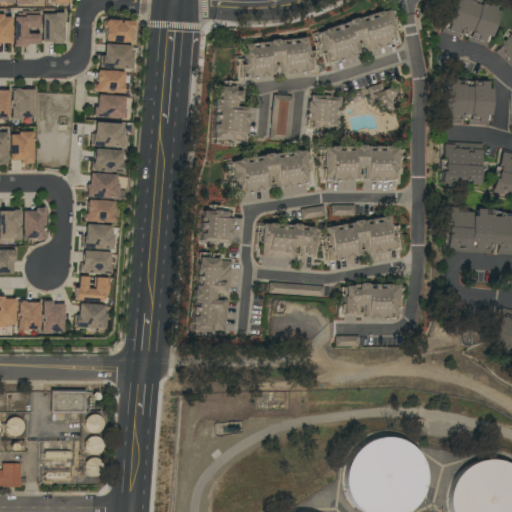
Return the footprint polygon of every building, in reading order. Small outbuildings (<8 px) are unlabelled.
[(480,0),(495,5),(493,11),(497,12),(485,47),(440,32),(450,0),(480,0)] [(393,28),(390,29),(395,42),(371,51),(370,48),(364,50),(360,38),(354,40),(359,52),(329,63),(324,50),(323,50),(320,44),(319,45),(316,36),(317,35),(317,33),(323,30),(323,29),(348,20),(347,19),(354,17),(355,19),(380,10),(380,12),(386,10),(393,28)] [(62,44),(41,44),(41,15),(53,15),(53,13),(63,13),(62,44)] [(10,44),(0,44),(0,15),(2,15),(2,17),(10,17),(10,44)] [(13,48),(13,18),(23,18),(23,15),(38,15),(38,28),(26,28),(26,35),(38,35),(38,45),(25,45),(25,48),(13,48)] [(133,22),(132,44),(104,42),(105,29),(104,29),(104,20),(133,22)] [(511,67),(494,52),(505,39),(507,41),(511,34),(511,67)] [(269,42),(269,40),(277,39),(277,40),(304,37),(305,46),(307,46),(307,52),(306,52),(307,58),(310,57),(311,72),(295,73),(295,74),(287,75),(286,73),(280,74),(279,61),(272,62),(274,75),(267,75),(268,77),(240,80),(239,65),(244,65),(243,59),(242,53),(243,53),(242,45),(269,42)] [(131,71),(98,68),(99,56),(103,56),(104,45),(130,47),(129,54),(132,55),(131,71)] [(123,73),(122,95),(93,93),(94,85),(96,85),(97,71),(123,73)] [(466,124),(466,120),(461,120),(461,124),(440,123),(443,86),(447,86),(447,79),(463,80),(463,82),(470,83),(470,81),(486,81),(486,89),(490,89),(488,126),(466,124)] [(380,84),(382,91),(384,90),(383,89),(393,86),(396,96),(388,98),(390,103),(391,103),(394,110),(382,114),(380,106),(373,103),(371,103),(367,88),(380,84)] [(214,101),(216,101),(216,87),(228,87),(228,86),(234,86),(234,91),(240,91),(240,101),(236,101),(235,107),(248,107),(247,114),(249,114),(249,123),(248,123),(247,138),(240,138),(240,140),(214,139),(214,132),(213,132),(214,101)] [(34,118),(20,118),(20,120),(11,120),(11,90),(33,90),(34,118)] [(353,103),(350,93),(360,90),(364,100),(353,103)] [(9,118),(0,118),(0,91),(8,91),(9,118)] [(272,95),(277,95),(278,93),(287,93),(287,96),(292,96),(289,142),(269,141),(272,95)] [(322,96),(322,95),(328,95),(328,97),(338,97),(337,127),(326,127),(326,128),(306,127),(307,110),(306,110),(307,101),(310,101),(310,95),(322,96)] [(124,97),(123,110),(125,110),(124,120),(93,118),(93,107),(96,107),(97,96),(124,97)] [(88,147),(89,134),(93,134),(94,123),(120,125),(120,133),(123,133),(122,149),(88,147)] [(31,133),(32,165),(21,165),(21,162),(9,162),(9,135),(16,135),(16,133),(31,133)] [(482,144),(481,161),(486,162),(485,173),(480,172),(479,184),(452,183),(452,186),(441,186),(442,170),(440,170),(440,160),(443,160),(444,142),(482,144)] [(329,148),(329,146),(354,146),(354,145),(363,145),(363,146),(388,146),(388,147),(395,147),(395,150),(401,150),(401,157),(398,157),(398,159),(396,159),(396,167),(394,167),(393,182),(369,182),(369,180),(362,180),(362,167),(356,167),(356,180),(349,180),(349,181),(324,180),(324,167),(322,167),(322,147),(329,148)] [(121,151),(120,173),(91,172),(93,150),(121,151)] [(305,170),(303,170),(305,184),(281,188),(280,187),(274,188),(274,185),(267,186),(268,188),(261,189),(261,190),(235,194),(231,171),(226,172),(225,166),(230,165),(229,162),(236,161),(236,159),(262,155),(262,154),(269,153),(269,154),(295,150),(296,152),(302,151),(305,170)] [(494,177),(493,176),(495,167),(500,168),(500,166),(497,166),(500,150),(511,152),(511,193),(508,193),(507,195),(502,193),(501,195),(491,192),(494,177)] [(85,198),(86,185),(89,185),(90,174),(116,176),(116,184),(118,184),(117,200),(85,198)] [(84,222),(85,215),(86,215),(87,201),(114,203),(112,224),(101,223),(101,219),(103,219),(103,213),(97,213),(97,218),(98,218),(98,223),(84,222)] [(322,205),(324,217),(301,220),(299,209),(322,205)] [(353,205),(353,207),(358,207),(358,213),(353,213),(353,215),(330,216),(330,205),(353,205)] [(445,251),(446,233),(443,233),(443,223),(449,224),(449,222),(447,222),(448,207),(458,208),(458,209),(464,209),(464,212),(471,212),(471,216),(474,216),(474,209),(490,210),(490,212),(500,212),(500,214),(511,214),(511,255),(494,254),(495,245),(488,244),(488,254),(445,251)] [(44,242),(33,242),(33,239),(22,239),(22,211),(34,211),(34,208),(44,209),(44,242)] [(20,242),(8,242),(8,240),(0,240),(0,210),(20,210),(20,242)] [(202,211),(212,212),(212,210),(218,211),(226,212),(226,218),(231,219),(231,229),(232,229),(231,238),(228,238),(228,245),(209,243),(209,242),(199,241),(202,211)] [(351,223),(351,221),(359,219),(359,221),(386,216),(387,224),(389,224),(391,235),(393,235),(396,250),(379,252),(380,254),(371,255),(371,253),(365,254),(362,242),(356,243),(358,255),(352,256),(352,257),(327,262),(325,248),(327,247),(325,236),(326,236),(324,227),(351,223)] [(267,224),(268,223),(291,225),(291,224),(298,224),(298,226),(312,227),(312,238),(313,238),(312,258),(299,257),(300,246),(293,246),(292,259),(260,257),(261,243),(259,243),(261,224),(267,224)] [(82,249),(83,236),(84,236),(85,225),(111,227),(110,235),(113,235),(112,251),(82,249)] [(0,250),(13,250),(13,264),(11,264),(11,274),(0,274),(0,250)] [(83,252),(111,254),(110,276),(81,274),(83,252)] [(227,293),(221,293),(221,299),(227,300),(225,333),(192,330),(194,298),(193,298),(193,290),(195,290),(198,252),(211,253),(211,258),(218,258),(218,261),(230,262),(227,293)] [(78,276),(88,277),(88,288),(93,289),(94,277),(107,278),(106,285),(110,285),(108,305),(76,303),(78,276)] [(323,286),(323,297),(267,293),(268,283),(323,286)] [(351,286),(351,284),(358,284),(358,283),(365,283),(365,284),(389,284),(389,285),(396,286),(396,305),(394,305),(393,320),(377,319),(377,320),(369,320),(369,318),(362,318),(362,306),(356,305),(356,316),(342,316),(342,296),(344,296),(344,286),(351,286)] [(15,300),(16,327),(8,327),(8,329),(0,329),(0,297),(4,297),(4,300),(15,300)] [(39,329),(28,329),(28,331),(19,331),(17,301),(28,300),(28,303),(38,303),(39,329)] [(65,332),(42,333),(41,302),(52,301),(52,304),(64,304),(65,332)] [(80,305),(106,307),(105,314),(108,314),(107,330),(75,328),(76,316),(79,316),(80,305)] [(511,349),(511,353),(509,354),(505,353),(506,350),(496,348),(497,346),(492,344),(499,316),(500,316),(502,308),(511,310),(511,349)] [(358,336),(358,347),(334,347),(334,336),(358,336)] [(84,390),(84,413),(49,413),(49,390),(84,390)] [(101,428),(100,429),(99,430),(98,431),(97,432),(95,433),(93,433),(92,433),(90,433),(89,433),(87,432),(86,431),(85,430),(84,428),(83,427),(83,425),(83,423),(83,422),(84,420),(84,419),(85,417),(87,416),(88,415),(90,415),(91,415),(93,414),(94,415),(96,415),(97,416),(99,417),(100,418),(101,420),(101,421),(102,423),(102,424),(101,426),(101,428)] [(21,432),(20,433),(19,434),(18,435),(16,436),(15,436),(13,436),(11,436),(10,436),(8,435),(7,434),(6,433),(5,432),(4,430),(4,428),(3,427),(4,425),(4,424),(5,422),(6,421),(7,419),(8,419),(10,418),(11,417),(13,417),(15,417),(16,418),(18,419),(19,420),(20,421),(21,422),(22,424),(22,425),(22,427),(22,429),(22,430),(21,432)] [(100,452),(99,453),(97,454),(96,455),(94,455),(92,456),(91,456),(89,455),(87,455),(86,454),(85,452),(84,451),(83,450),(82,448),(82,446),(82,445),(83,443),(83,441),(84,440),(85,439),(87,437),(88,437),(90,436),(91,436),(93,436),(95,436),(96,437),(98,438),(99,439),(100,440),(101,442),(101,444),(102,445),(102,447),(101,449),(101,450),(100,452)] [(343,481),(343,475),(344,470),(344,466),(347,460),(351,454),(356,449),(360,445),(365,442),(370,440),(376,438),(382,438),(388,438),(394,439),(399,441),(404,443),(410,448),(415,453),(418,458),(421,464),(423,471),(424,479),(423,487),(421,494),(418,500),(415,504),(410,509),(406,511),(359,511),(354,507),(350,503),(347,498),(345,493),(343,486),(343,481)] [(100,472),(99,473),(98,474),(97,475),(95,476),(94,476),(92,477),(91,476),(89,476),(88,475),(86,474),(85,473),(84,472),(83,470),(83,469),(83,467),(83,466),(83,464),(84,463),(85,461),(86,460),(88,459),(89,458),(91,458),(92,458),(94,458),(95,458),(97,459),(98,460),(99,461),(100,463),(101,464),(101,466),(101,467),(101,469),(101,470),(100,472)] [(451,484),(454,479),(458,473),(462,470),(466,466),(472,463),(479,461),(487,460),(493,460),(500,461),(508,465),(511,467),(511,511),(449,511),(448,508),(448,502),(448,497),(449,490),(451,484)] [(0,470),(1,470),(1,464),(19,464),(19,478),(25,478),(25,483),(19,483),(19,488),(1,488),(1,486),(0,486),(0,470)]
